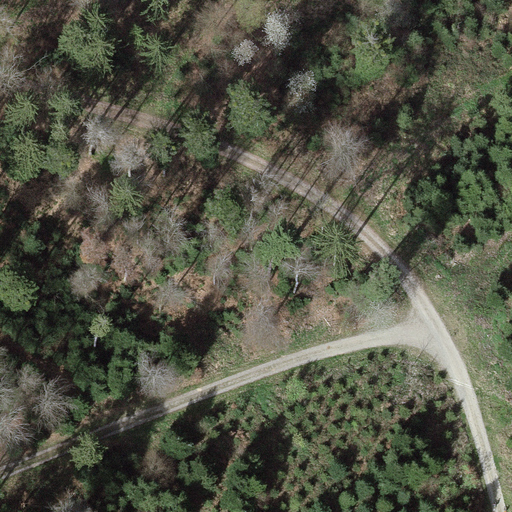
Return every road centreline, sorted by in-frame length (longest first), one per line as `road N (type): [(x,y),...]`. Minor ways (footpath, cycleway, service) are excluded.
road 1 (track): [(500,511),(463,385),(435,325),(252,374),(0,471)]
road 2 (track): [(0,76),(205,137),(294,182),(395,261),(435,325)]
